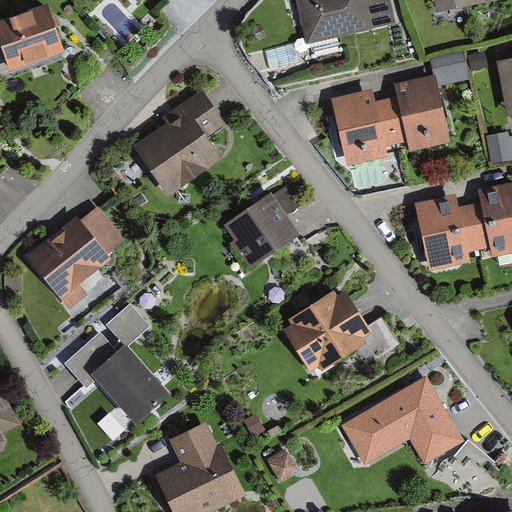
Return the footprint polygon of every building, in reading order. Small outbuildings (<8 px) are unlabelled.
[(298,0),(308,43),(397,22),(391,0),(298,0)] [(428,0),(431,15),(508,3),(507,0),(428,0)] [(0,54),(6,73),(61,56),(46,7),(0,21),(0,54)] [(463,56),(434,63),(440,89),(469,83),(463,56)] [(501,116),(511,114),(511,56),(492,60),(501,116)] [(454,150),(436,75),(394,85),(398,101),(372,108),(368,91),(329,100),(347,172),(389,162),(385,148),(408,142),(412,160),(454,150)] [(206,136),(223,124),(201,93),(165,119),(169,125),(136,148),(171,195),(222,159),(206,136)] [(511,136),(489,140),(492,163),(511,160),(511,136)] [(493,258),(511,254),(511,186),(478,193),(480,204),(461,208),(459,195),(413,204),(427,277),(470,269),(467,254),(491,250),(493,258)] [(268,193),(221,227),(253,271),(300,237),(268,193)] [(103,254),(122,240),(100,211),(81,225),(72,214),(19,254),(66,316),(97,293),(89,283),(112,265),(103,254)] [(353,339),(368,331),(343,287),(278,324),(309,378),(359,350),(353,339)] [(132,425),(170,395),(126,340),(115,349),(102,333),(67,361),(83,381),(89,376),(96,384),(90,389),(108,411),(116,404),(132,425)] [(423,462),(460,441),(424,378),(336,427),(361,470),(411,442),(423,462)] [(0,434),(0,429),(15,423),(0,390),(0,444),(4,442),(0,434)] [(210,422),(169,443),(180,467),(160,477),(177,511),(212,511),(246,496),(210,422)] [(280,484),(298,472),(286,453),(268,465),(280,484)]
